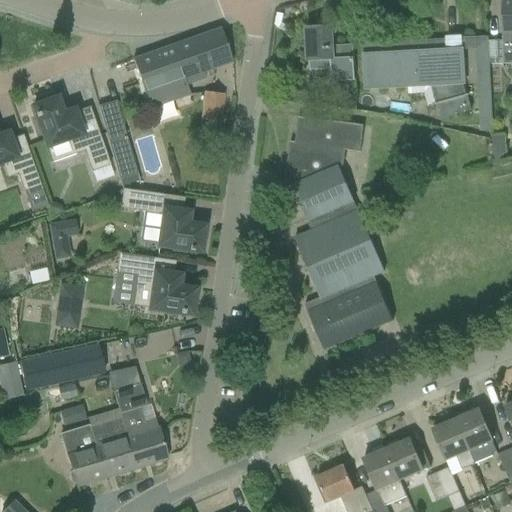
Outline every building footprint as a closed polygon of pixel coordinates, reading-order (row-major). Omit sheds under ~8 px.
[(511,0),(502,1),(504,65),(511,64),(511,0)] [(353,47),(341,47),(332,48),(332,40),(333,40),(332,27),(306,28),(308,62),(310,62),(310,71),(331,70),(332,82),(355,81),(353,47)] [(203,73),(232,63),(221,30),(133,61),(145,96),(150,110),(174,102),(192,96),(188,86),(206,80),(203,73)] [(463,51),(477,51),(476,40),(462,41),(461,38),(447,38),(447,42),(364,46),(366,89),(431,86),(440,119),(440,121),(472,112),(464,84),(465,84),(463,51)] [(488,65),(504,64),(503,41),(487,41),(488,65)] [(288,62),(272,60),(271,75),(287,76),(288,62)] [(204,92),(201,121),(219,123),(223,95),(204,92)] [(52,162),(74,155),(84,151),(92,172),(109,166),(98,135),(84,141),(74,111),(62,115),(57,99),(52,101),(50,98),(37,103),(38,106),(33,108),(37,121),(34,122),(39,136),(42,134),(52,162)] [(115,102),(98,107),(121,188),(139,182),(115,102)] [(481,131),(492,131),(491,112),(480,112),(481,131)] [(293,188),(312,232),(358,212),(340,168),(344,166),(346,151),(361,153),(364,127),(298,118),(295,143),(290,143),(284,192),(293,188)] [(47,208),(39,186),(40,186),(30,159),(18,164),(8,134),(0,137),(0,163),(2,163),(7,178),(18,174),(24,191),(32,213),(47,208)] [(506,154),(505,134),(492,135),(493,155),(506,154)] [(123,191),(121,208),(144,211),(157,213),(159,196),(123,191)] [(52,217),(64,213),(61,206),(54,203),(47,205),(52,217)] [(144,211),(139,244),(158,247),(172,249),(171,252),(186,254),(187,251),(200,253),(201,247),(204,248),(206,233),(203,233),(203,228),(187,225),(188,213),(182,213),(164,210),(163,214),(157,213),(144,211)] [(358,212),(312,232),(295,239),(321,299),(321,300),(352,286),(357,297),(379,288),(374,277),(384,272),(358,212)] [(51,241),(67,238),(78,237),(75,221),(48,225),(51,241)] [(151,259),(119,255),(117,271),(137,274),(136,285),(152,287),(150,310),(163,312),(163,315),(177,317),(177,314),(191,316),(192,310),(195,311),(197,297),(194,296),(195,291),(178,288),(180,276),(155,273),(154,275),(149,274),(151,259)] [(45,270),(29,274),(32,286),(48,282),(45,270)] [(61,286),(60,298),(80,301),(81,289),(61,286)] [(325,351),(393,322),(379,288),(357,297),(352,286),(321,300),(321,299),(305,305),(325,351)] [(37,322),(53,324),(57,296),(41,293),(37,322)] [(103,374),(97,346),(19,365),(25,393),(103,374)] [(176,354),(179,365),(183,366),(191,364),(187,351),(176,354)] [(156,359),(110,373),(113,385),(159,371),(156,359)] [(23,397),(16,363),(0,366),(0,383),(4,401),(23,397)] [(122,390),(111,394),(117,410),(119,416),(120,419),(126,440),(127,440),(131,454),(124,457),(128,472),(167,460),(158,429),(157,429),(155,421),(144,424),(139,409),(138,404),(145,402),(140,385),(122,390)] [(69,410),(73,423),(85,420),(81,406),(69,410)] [(479,410),(456,420),(475,464),(493,456),(493,454),(497,452),(493,442),(479,410)] [(120,419),(87,429),(102,480),(103,480),(128,472),(124,457),(131,454),(127,440),(126,440),(120,419)] [(475,464),(456,420),(433,430),(445,459),(456,454),(462,469),(475,464)] [(84,427),(60,434),(71,472),(69,475),(72,485),(75,485),(76,488),(102,480),(87,429),(87,426),(84,427)] [(400,482),(401,481),(423,472),(410,440),(386,450),(400,482)] [(380,498),(370,503),(373,511),(387,511),(385,506),(407,497),(401,481),(400,482),(386,450),(364,460),(377,492),(378,491),(380,498)] [(511,455),(510,451),(498,456),(508,480),(509,479),(511,486),(511,455)] [(373,511),(370,503),(363,488),(355,492),(352,485),(344,466),(317,479),(324,497),(328,505),(341,499),(346,511),(373,511)] [(449,468),(438,473),(449,498),(455,511),(466,507),(453,476),(449,468)] [(437,503),(449,498),(438,473),(426,478),(437,503)] [(493,497),(496,508),(510,503),(506,492),(493,497)] [(23,511),(14,502),(3,511),(23,511)]
